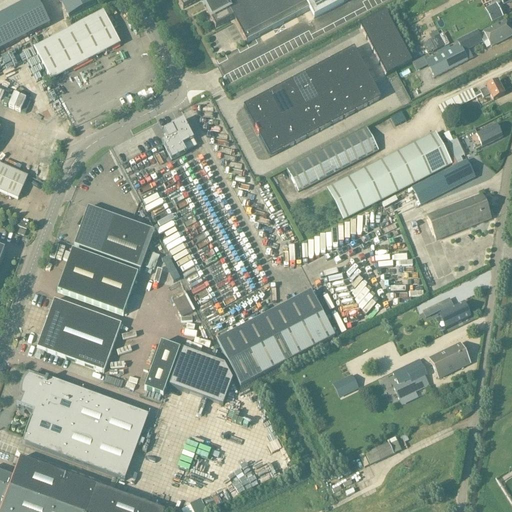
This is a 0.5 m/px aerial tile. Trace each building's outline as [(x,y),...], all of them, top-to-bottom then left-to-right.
[(36,0),(32,0),(0,17),(0,51),(49,25),(36,0)] [(58,0),(69,19),(95,5),(93,0),(58,0)] [(341,0),(177,0),(183,10),(201,1),(203,4),(201,4),(203,8),(205,8),(206,11),(215,29),(233,20),(246,45),(309,11),(314,20),(344,4),(341,0)] [(496,5),(485,11),(491,23),(502,18),(496,5)] [(51,82),(120,46),(103,14),(34,51),(51,82)] [(360,27),(386,78),(412,64),(385,14),(360,27)] [(511,36),(505,23),(479,36),(482,43),(483,44),(487,42),(490,48),(511,36)] [(458,46),(425,62),(433,79),(467,62),(463,53),(482,43),(479,36),(477,32),(457,42),(458,46)] [(443,34),(439,37),(444,47),(448,45),(443,34)] [(432,40),(427,42),(433,53),(437,50),(432,40)] [(243,108),(270,158),(381,100),(354,49),(243,108)] [(471,91),(438,107),(443,116),(475,99),(481,96),(483,99),(489,96),(492,102),(504,96),(497,82),(485,88),(486,89),(479,92),(480,93),(474,96),(471,91)] [(167,141),(162,144),(171,162),(186,154),(186,153),(182,147),(193,141),(183,121),(171,127),(171,129),(163,133),(167,141)] [(475,131),(466,136),(469,143),(475,141),(477,140),(480,147),(481,149),(502,138),(496,126),(477,135),(475,131)] [(298,195),(378,153),(366,130),(287,172),(298,195)] [(448,133),(444,135),(448,144),(452,142),(448,133)] [(343,222),(452,166),(435,134),(327,190),(343,222)] [(459,139),(447,145),(455,162),(467,155),(459,139)] [(446,144),(442,147),(453,168),(457,166),(455,162),(447,145),(446,144)] [(466,162),(412,189),(420,207),(474,179),(466,162)] [(0,192),(18,201),(28,179),(0,166),(0,192)] [(451,204),(404,227),(431,295),(453,286),(433,234),(487,212),(479,193),(451,204)] [(155,234),(153,233),(89,209),(74,247),(140,272),(155,234)] [(19,222),(17,227),(26,231),(28,225),(19,222)] [(162,248),(155,252),(159,259),(166,255),(162,248)] [(72,252),(66,268),(57,293),(123,318),(138,277),(72,252)] [(187,293),(173,299),(181,319),(195,313),(187,293)] [(311,293),(217,343),(241,388),(335,339),(311,293)] [(103,375),(121,327),(54,302),(47,321),(37,350),(44,352),(66,361),(103,375)] [(464,303),(438,316),(438,317),(441,315),(448,329),(444,330),(445,331),(471,318),(470,318),(464,304),(464,303)] [(438,306),(422,313),(425,319),(441,312),(438,306)] [(161,344),(145,391),(163,397),(179,351),(161,344)] [(460,345),(429,360),(438,380),(470,365),(460,345)] [(183,350),(169,388),(222,408),(233,381),(225,366),(183,350)] [(419,361),(392,374),(399,387),(393,390),(399,401),(428,386),(424,378),(426,377),(425,376),(420,364),(419,361)] [(22,401),(20,407),(26,409),(27,411),(28,412),(30,414),(31,415),(32,417),(22,445),(125,482),(148,417),(60,384),(46,379),(45,383),(29,377),(27,378),(26,379),(25,380),(24,381),(24,383),(23,384),(22,387),(22,389),(21,391),(21,394),(21,396),(24,397),(22,401)] [(357,390),(351,378),(333,386),(339,399),(357,390)] [(370,467),(394,456),(388,444),(364,455),(370,467)] [(363,455),(359,457),(364,469),(368,467),(363,455)] [(163,511),(20,459),(13,478),(0,473),(0,511),(163,511)] [(346,464),(341,466),(346,477),(351,475),(346,464)] [(193,511),(206,511),(200,501),(190,506),(193,511)]
